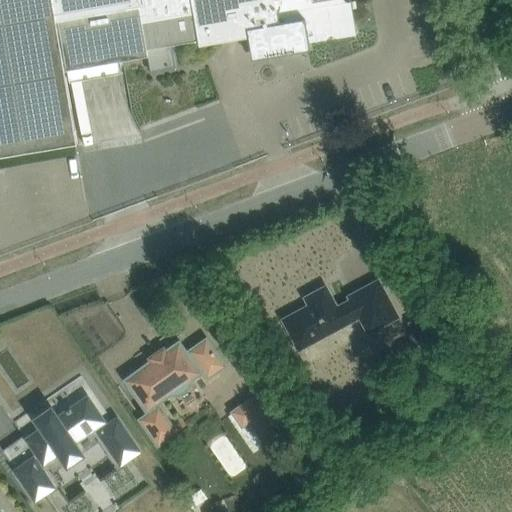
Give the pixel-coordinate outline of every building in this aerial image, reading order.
[(0,0),(0,155),(76,143),(64,70),(147,55),(149,72),(176,67),(172,44),(198,39),(199,44),(248,36),(276,31),(278,42),(286,41),(288,51),(307,48),(306,38),(353,29),(349,1),(344,2),(343,0),(0,0)] [(367,218),(340,223),(345,249),(372,243),(367,218)] [(349,296),(350,300),(337,307),(325,286),(305,297),(310,307),(304,310),(303,309),(283,319),(299,348),(345,323),(359,315),(368,332),(397,316),(378,280),(349,296)] [(429,311),(407,322),(421,347),(442,335),(429,311)] [(178,344),(127,380),(150,414),(141,419),(158,443),(174,432),(154,403),(169,393),(178,392),(185,387),(189,379),(203,369),(208,375),(222,365),(206,341),(186,354),(178,344)] [(254,397),(233,412),(247,432),(255,426),(267,443),(280,434),(254,397)] [(57,418),(50,409),(36,419),(42,429),(28,439),(38,454),(14,469),(34,498),(52,486),(38,464),(57,451),(66,463),(81,453),(73,441),(95,427),(120,463),(138,451),(117,419),(106,426),(87,398),(71,409),(70,407),(65,410),(67,412),(57,418)] [(302,458),(291,466),(307,489),(318,481),(302,458)] [(217,482),(203,490),(209,500),(223,492),(217,482)]
